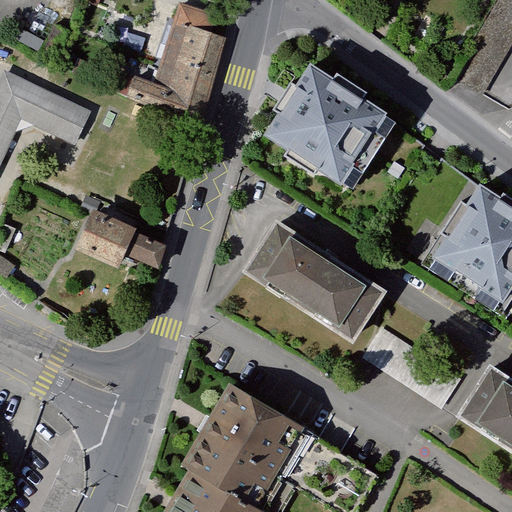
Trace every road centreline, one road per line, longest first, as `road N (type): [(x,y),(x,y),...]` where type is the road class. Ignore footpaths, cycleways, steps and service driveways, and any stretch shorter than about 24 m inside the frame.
road 1 (residential): [(173,304),(511,508)]
road 2 (tertiary): [(259,0),(173,304)]
road 3 (tertiary): [(284,0),(308,9),(503,156)]
road 4 (unknown): [(216,165),(436,312)]
road 5 (unclassified): [(139,404),(0,344)]
